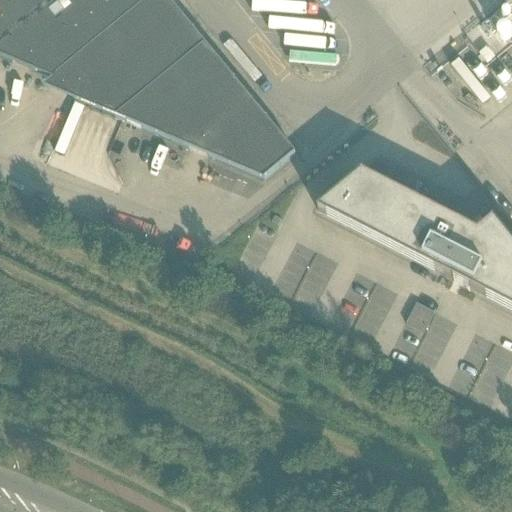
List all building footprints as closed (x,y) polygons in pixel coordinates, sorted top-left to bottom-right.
[(55,80),(74,103),(179,15),(166,0),(0,0),(0,59),(53,82),(55,80)] [(179,15),(74,103),(263,182),(295,156),(179,15)] [(342,64),(342,55),(288,53),(288,62),(342,64)] [(511,245),(494,223),(493,222),(477,235),(363,177),(364,176),(362,175),(317,212),(511,312),(511,245)] [(336,273),(339,262),(318,255),(310,281),(308,280),(305,288),(325,295),(330,279),(348,285),(350,277),(336,273)] [(371,344),(394,292),(357,275),(350,292),(367,300),(364,306),(349,299),(340,318),(336,316),(332,324),(351,333),(350,334),(371,344)] [(405,326),(423,335),(434,314),(416,305),(405,326)] [(489,365),(509,373),(511,364),(511,351),(496,346),(489,365)] [(511,400),(499,395),(502,387),(479,377),(470,399),(507,415),(511,404),(511,400)]
